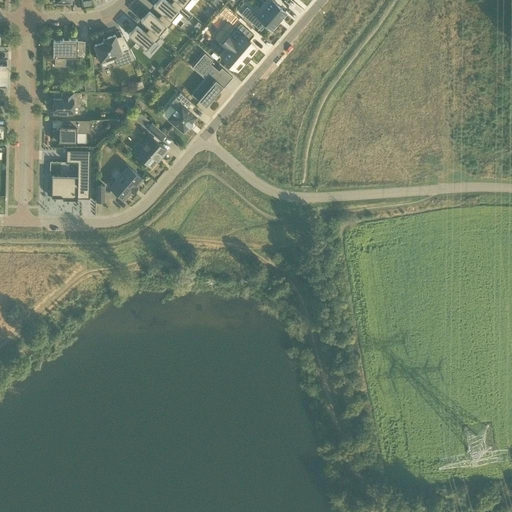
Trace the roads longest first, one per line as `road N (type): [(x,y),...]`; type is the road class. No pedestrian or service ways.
road 1 (residential): [(202,140),(267,191),(290,198),(511,189)]
road 2 (residential): [(202,140),(131,217),(23,223)]
road 3 (residential): [(23,223),(27,18)]
road 4 (residential): [(320,0),(202,140)]
